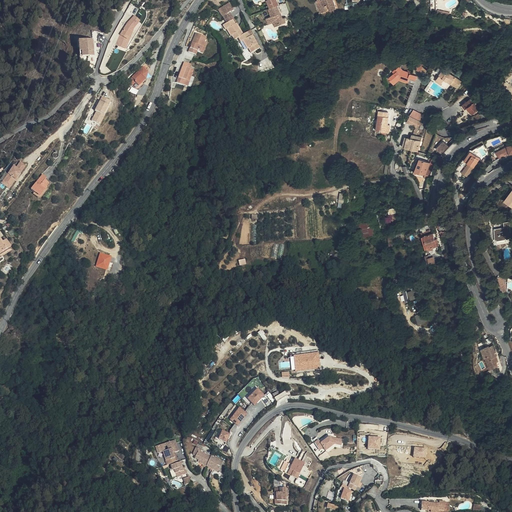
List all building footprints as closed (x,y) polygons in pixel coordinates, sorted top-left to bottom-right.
[(269,24),(274,22),(279,20),(280,25),(286,22),(285,18),(283,18),(278,5),(279,4),(277,0),(266,0),(267,0),(268,0),(271,7),(270,8),(272,16),(267,18),(269,24)] [(329,11),(337,8),(334,0),(324,0),(321,2),(323,6),(321,6),(321,7),(323,12),(329,10),(329,11)] [(229,3),(219,9),(220,12),(223,11),(225,15),(230,12),(234,10),(229,3)] [(227,23),(233,19),(236,23),(237,23),(230,12),(225,15),(223,11),(220,12),(227,23)] [(134,29),(140,22),(134,16),(127,23),(120,35),(130,41),(134,29)] [(233,34),(235,38),(239,36),(243,34),(237,23),(236,23),(233,19),(227,23),(223,25),(226,29),(228,28),(231,34),(233,34)] [(251,36),(248,31),(243,34),(239,36),(241,40),(243,40),(246,44),(255,39),(253,35),(251,36)] [(199,52),(202,53),(206,43),(208,37),(198,34),(191,53),(198,56),(199,52)] [(255,39),(246,44),(248,48),(249,47),(252,52),(260,47),(255,39)] [(82,53),(83,58),(94,57),(93,40),(78,42),(79,53),(82,53)] [(179,84),(190,88),(193,78),(196,71),(193,70),(194,65),(187,63),(179,84)] [(144,65),(130,80),(138,87),(148,77),(150,70),(144,65)] [(405,69),(401,65),(394,70),(396,73),(390,77),(394,82),(399,78),(400,79),(409,83),(411,77),(416,79),(418,75),(411,72),(412,72),(405,69)] [(439,79),(445,83),(447,79),(457,85),(461,79),(449,71),(448,72),(441,67),(438,70),(442,73),(439,79)] [(97,111),(104,114),(111,101),(102,97),(96,110),(97,111)] [(475,104),(472,100),(463,107),(466,111),(470,108),(474,115),(480,111),(477,107),(478,106),(478,105),(478,104),(477,104),(476,104),(475,104)] [(414,116),(415,117),(419,112),(415,109),(411,114),(414,116)] [(97,111),(93,120),(100,124),(105,115),(104,114),(97,111)] [(419,112),(415,117),(420,121),(424,116),(419,112)] [(389,115),(381,116),(383,135),(394,134),(393,128),(392,128),(391,124),(393,123),(392,119),(390,119),(389,115)] [(419,129),(422,122),(420,121),(415,117),(414,116),(410,123),(419,129)] [(407,148),(420,153),(424,139),(415,137),(414,140),(412,139),(410,139),(407,148)] [(442,153),(452,143),(451,141),(448,144),(444,140),(437,148),(442,153)] [(511,144),(508,145),(496,152),(500,159),(510,153),(511,152),(511,144)] [(471,151),(469,154),(480,159),(481,157),(471,151)] [(480,159),(469,154),(465,160),(469,163),(463,173),(468,176),(480,159)] [(4,182),(11,186),(25,166),(20,162),(16,168),(13,167),(8,174),(9,175),(4,182)] [(430,179),(431,179),(436,164),(431,162),(429,166),(422,164),(417,177),(423,179),(430,179)] [(8,174),(2,183),(9,189),(11,186),(4,182),(9,175),(8,174)] [(44,175),(32,189),(40,196),(44,191),(42,190),(44,188),(44,189),(49,183),(45,180),(47,178),(44,175)] [(396,208),(389,209),(389,210),(387,211),(387,215),(391,214),(393,224),(401,223),(398,209),(396,209),(396,208)] [(374,224),(373,218),(361,221),(363,237),(368,235),(377,233),(374,224)] [(511,237),(510,222),(505,222),(506,227),(496,228),(497,239),(511,237)] [(78,229),(72,241),(75,242),(81,231),(78,229)] [(437,229),(425,232),(429,247),(440,244),(437,229)] [(0,254),(0,255),(12,247),(7,239),(3,242),(1,239),(0,239),(0,254)] [(108,270),(111,255),(99,253),(96,268),(108,270)] [(411,299),(420,296),(417,288),(408,291),(411,299)] [(425,311),(416,314),(419,323),(428,320),(425,311)] [(490,344),(484,346),(488,356),(487,356),(491,368),(499,364),(498,362),(500,361),(496,352),(498,352),(494,344),(491,345),(490,344)] [(321,368),(319,352),(294,356),(294,357),(291,358),(293,370),(296,369),(296,371),(321,368)] [(255,387),(245,397),(247,399),(257,389),(255,387)] [(258,389),(248,399),(255,406),(265,396),(258,389)] [(231,420),(239,407),(235,405),(227,418),(231,420)] [(240,408),(231,420),(238,426),(247,414),(240,408)] [(223,431),(219,439),(227,442),(231,434),(223,431)] [(321,443),(317,438),(314,440),(321,449),(324,447),(326,450),(335,444),(342,445),(343,439),(330,437),(321,443)] [(381,438),(369,437),(368,448),(380,449),(381,438)] [(169,448),(164,449),(166,463),(174,462),(173,461),(175,460),(174,452),(179,451),(177,440),(169,441),(169,448)] [(201,462),(217,469),(219,467),(224,460),(213,455),(200,450),(196,458),(202,460),(201,462)] [(295,466),(290,476),(300,480),(302,475),(310,479),(313,473),(310,472),(313,464),(308,456),(305,454),(303,458),(307,460),(305,463),(301,462),(298,460),(295,466)] [(171,464),(172,469),(175,469),(176,476),(187,475),(186,470),(185,470),(183,470),(183,468),(182,462),(171,464)] [(287,474),(290,476),(295,466),(291,465),(287,474)] [(355,474),(349,488),(355,491),(357,487),(358,487),(362,478),(355,474)] [(275,487),(276,503),(287,503),(287,487),(275,487)] [(349,502),(353,493),(345,490),(341,499),(349,502)] [(429,502),(422,502),(422,509),(429,510),(429,511),(440,511),(440,509),(446,509),(446,502),(440,502),(440,503),(429,503),(429,502)]
